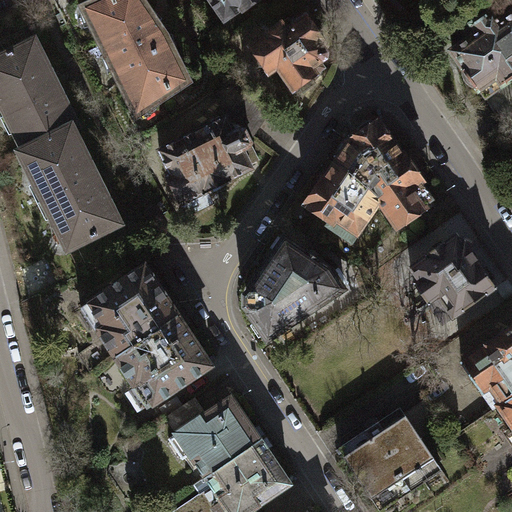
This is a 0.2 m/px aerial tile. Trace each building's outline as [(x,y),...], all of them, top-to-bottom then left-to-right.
[(147,0),(88,0),(79,4),(136,113),(198,81),(147,0)] [(210,0),(227,24),(259,0),(210,0)] [(469,38),(452,51),(462,66),(463,74),(466,81),(471,86),(478,88),(485,97),(506,81),(511,81),(511,0),(506,0),(463,31),(469,38)] [(281,23),(249,46),(254,53),(253,57),(259,66),(264,67),(269,73),(277,67),(293,90),(324,67),(320,61),(323,60),(323,47),(319,41),(323,39),(306,15),(286,29),(281,23)] [(0,52),(0,102),(24,151),(75,124),(83,120),(39,33),(0,52)] [(246,159),(255,155),(247,140),(243,130),(230,125),(226,118),(159,150),(170,173),(167,175),(180,202),(182,201),(188,213),(211,202),(207,193),(230,182),(228,178),(250,168),(246,159)] [(348,143),(336,162),(355,174),(379,195),(379,202),(398,226),(434,200),(378,121),(368,120),(357,127),(358,135),(348,143)] [(24,151),(22,152),(71,248),(91,238),(125,221),(75,124),(24,151)] [(353,237),(379,202),(379,195),(355,174),(336,162),(306,203),(353,237)] [(308,250),(285,234),(249,286),(249,311),(267,339),(344,288),(332,268),(309,253),(308,250)] [(456,235),(409,267),(418,279),(414,282),(442,323),(495,287),(473,254),(470,256),(456,235)] [(144,264),(80,305),(114,357),(178,315),(144,264)] [(178,315),(114,357),(147,405),(210,364),(178,315)] [(507,399),(511,395),(511,324),(462,360),(483,390),(486,393),(495,407),(500,404),(507,399)] [(174,430),(167,435),(183,459),(191,453),(206,476),(217,468),(261,438),(230,393),(200,413),(174,430)] [(511,395),(507,399),(500,404),(511,423),(511,430),(509,433),(511,436),(511,395)] [(424,399),(403,413),(420,438),(440,424),(424,399)] [(166,419),(174,430),(200,413),(192,401),(166,419)] [(399,407),(337,448),(377,507),(439,466),(420,438),(403,413),(399,407)] [(291,482),(261,438),(217,468),(206,476),(194,484),(200,492),(172,511),(171,511),(247,511),(248,511),(252,508),(291,482)]
